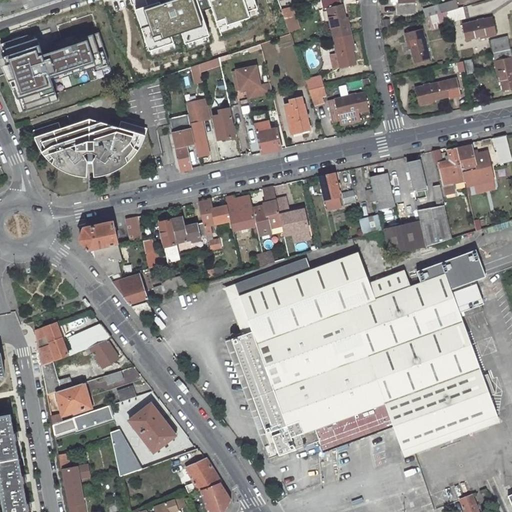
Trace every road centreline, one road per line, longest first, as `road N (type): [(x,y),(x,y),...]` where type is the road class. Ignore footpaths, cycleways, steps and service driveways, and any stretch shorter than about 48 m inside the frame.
road 1 (unclassified): [(45,221),(397,139)]
road 2 (unclassified): [(40,244),(80,272),(148,354),(258,511)]
road 3 (unknown): [(261,511),(391,475),(409,487),(421,511)]
road 4 (residential): [(371,0),(397,139)]
